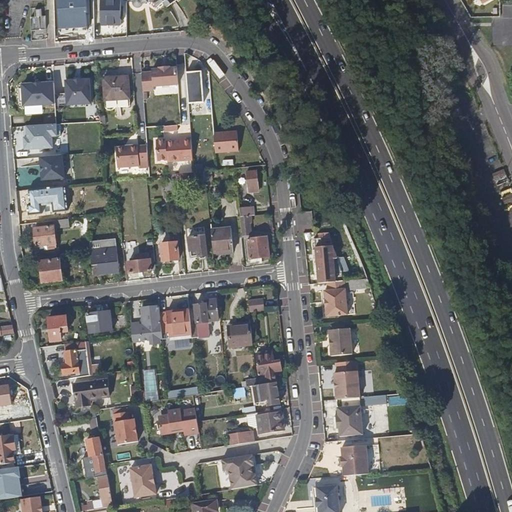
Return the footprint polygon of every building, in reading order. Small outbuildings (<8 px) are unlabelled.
[(86,12),(84,0),(56,0),(58,15),(86,12)] [(120,25),(119,0),(99,0),(100,25),(120,25)] [(39,11),(32,11),(32,16),(29,17),(29,32),(43,32),(43,16),(40,16),(39,11)] [(168,67),(168,65),(158,66),(156,68),(150,69),(150,72),(140,73),(142,91),(152,90),(152,86),(177,85),(176,67),(168,67)] [(129,105),(126,75),(102,77),(104,107),(106,109),(108,110),(110,110),(112,109),(112,108),(113,107),(129,105)] [(199,95),(198,75),(186,76),(187,96),(199,95)] [(74,80),(65,81),(66,105),(91,103),(89,79),(81,79),(80,77),(74,78),(74,80)] [(55,103),(53,83),(23,85),(23,88),(19,89),(20,102),(24,102),(24,105),(55,103)] [(60,123),(27,125),(27,137),(24,137),(25,149),(53,147),(52,133),(60,133),(60,123)] [(238,151),(236,130),(213,131),(214,152),(238,151)] [(192,159),(191,137),(180,138),(180,141),(175,141),(165,142),(165,140),(155,140),(156,160),(167,160),(167,161),(192,159)] [(136,145),(136,144),(127,144),(127,146),(114,146),(116,166),(138,165),(138,160),(146,159),(145,144),(136,145)] [(64,180),(64,157),(39,157),(39,180),(64,180)] [(506,173),(504,168),(492,173),(494,178),(506,173)] [(257,191),(255,171),(246,172),(248,191),(257,191)] [(188,179),(188,172),(174,173),(175,180),(188,179)] [(50,207),(48,187),(30,189),(30,194),(31,205),(34,205),(34,209),(50,207)] [(511,200),(511,193),(503,197),(505,203),(511,200)] [(238,208),(239,216),(250,215),(255,214),(254,206),(238,208)] [(61,212),(45,214),(46,221),(56,220),(62,219),(61,212)] [(69,226),(69,218),(62,219),(56,220),(56,227),(69,226)] [(250,234),(249,221),(239,222),(241,234),(250,234)] [(56,248),(53,225),(33,227),(35,246),(41,245),(41,249),(56,248)] [(233,251),(230,227),(210,229),(212,253),(233,251)] [(329,244),(329,230),(316,231),(316,236),(320,236),(321,245),(329,244)] [(206,254),(204,234),(186,236),(187,247),(195,246),(196,256),(206,254)] [(270,256),(267,236),(247,238),(249,258),(270,256)] [(317,281),(325,280),(341,279),(340,268),(332,269),(331,256),(335,256),(330,244),(329,244),(321,245),(320,236),(316,236),(312,237),(317,281)] [(119,272),(116,240),(90,242),(92,275),(119,272)] [(179,261),(177,243),(161,244),(163,262),(179,261)] [(124,247),(126,261),(150,259),(149,252),(136,253),(136,246),(124,247)] [(196,256),(195,246),(187,247),(189,257),(196,256)] [(155,270),(154,259),(128,262),(129,273),(155,270)] [(62,281),(59,260),(39,262),(42,284),(62,281)] [(342,279),(341,279),(325,280),(326,288),(325,288),(327,314),(346,312),(342,279)] [(262,303),(261,296),(247,297),(248,305),(262,303)] [(218,321),(215,299),(205,300),(205,304),(194,305),(196,323),(190,324),(191,334),(191,338),(197,337),(197,338),(209,337),(207,322),(218,321)] [(162,338),(158,306),(141,308),(142,325),(139,325),(139,322),(130,323),(132,335),(132,341),(150,339),(150,344),(160,343),(159,338),(162,338)] [(167,336),(191,334),(190,324),(188,307),(165,310),(167,336)] [(111,332),(109,312),(86,315),(88,334),(111,332)] [(67,331),(65,316),(47,317),(50,341),(61,339),(60,331),(67,331)] [(252,343),(250,322),(228,324),(231,346),(252,343)] [(13,333),(11,325),(0,326),(0,332),(1,332),(1,334),(13,333)] [(350,353),(348,327),(327,329),(328,338),(329,339),(329,345),(328,345),(329,355),(350,353)] [(92,374),(87,340),(85,341),(89,370),(79,371),(79,376),(92,374)] [(89,370),(85,341),(84,341),(64,343),(65,351),(63,351),(65,363),(62,364),(63,373),(79,371),(89,370)] [(256,363),(274,360),(273,353),(269,354),(269,349),(255,352),(256,363)] [(274,360),(256,363),(258,372),(265,371),(266,378),(260,379),(261,384),(275,382),(274,369),(281,368),(280,359),(274,360)] [(333,369),(335,397),(358,395),(366,394),(363,367),(355,367),(355,360),(334,362),(334,369),(333,369)] [(145,402),(158,402),(157,370),(144,370),(145,402)] [(110,396),(107,377),(72,382),(76,406),(90,404),(90,399),(110,396)] [(278,403),(275,382),(261,384),(257,385),(252,385),(254,401),(267,400),(267,404),(278,403)] [(358,395),(335,397),(336,405),(334,405),(335,417),(337,417),(338,425),(361,423),(358,395)] [(197,420),(195,408),(181,410),(181,408),(168,410),(168,414),(162,414),(159,418),(160,433),(183,429),(184,433),(198,430),(197,420)] [(129,418),(128,410),(113,412),(118,443),(138,440),(137,434),(134,435),(133,425),(135,425),(134,418),(129,418)] [(282,429),(280,411),(261,413),(264,432),(282,429)] [(254,439),(253,429),(228,433),(229,443),(254,439)] [(0,442),(13,441),(12,433),(0,435),(0,442)] [(90,477),(97,476),(107,474),(105,463),(100,436),(86,439),(89,455),(86,455),(90,477)] [(342,460),(342,470),(367,467),(365,439),(340,441),(341,450),(339,450),(340,460),(342,460)] [(18,450),(16,440),(13,441),(0,442),(0,463),(16,461),(14,451),(18,450)] [(253,464),(251,453),(221,457),(223,469),(228,468),(232,489),(256,485),(255,473),(252,473),(251,464),(253,464)] [(154,493),(149,464),(130,467),(135,497),(154,493)] [(20,477),(18,466),(0,468),(0,499),(18,496),(17,485),(19,485),(19,484),(16,484),(16,479),(18,479),(18,477),(20,477)] [(107,474),(97,476),(102,499),(111,498),(107,474)] [(338,511),(336,483),(315,484),(316,494),(315,494),(315,505),(317,505),(317,511),(338,511)] [(41,506),(39,496),(20,499),(22,511),(41,511),(42,511),(40,511),(40,506),(41,506)] [(219,511),(217,500),(193,504),(194,511),(213,511),(219,511)]
